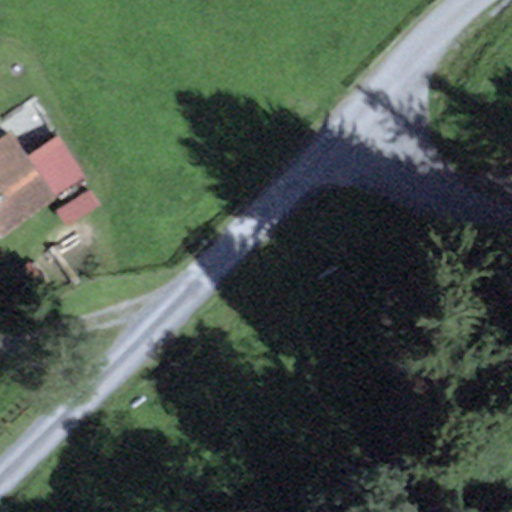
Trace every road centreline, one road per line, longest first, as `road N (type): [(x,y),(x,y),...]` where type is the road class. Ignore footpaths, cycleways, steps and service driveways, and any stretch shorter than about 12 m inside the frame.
road 1 (track): [(0,479),(364,110)]
road 2 (tertiary): [(474,0),(364,110),(422,186),(511,220)]
